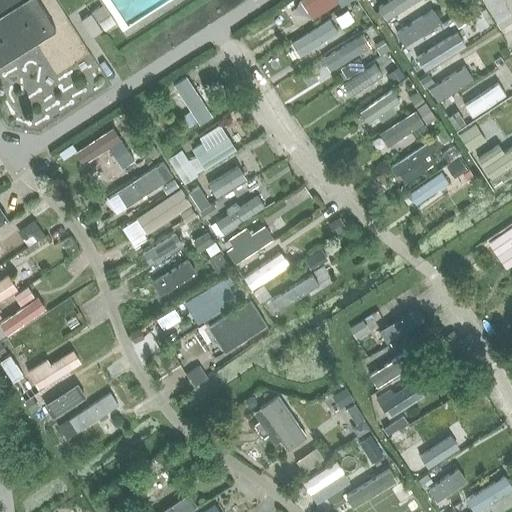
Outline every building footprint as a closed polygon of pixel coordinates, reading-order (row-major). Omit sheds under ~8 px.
[(0,0),(0,64),(24,49),(56,29),(37,0),(0,0)] [(387,0),(378,7),(386,19),(412,0),(387,0)] [(90,14),(104,36),(118,27),(104,5),(90,14)] [(434,9),(394,28),(401,42),(441,23),(434,9)] [(327,16),(290,39),(298,51),(335,29),(327,16)] [(420,69),(459,49),(452,35),(413,55),(420,69)] [(348,57),(372,49),(368,36),(343,44),(348,57)] [(311,62),(314,75),(326,72),(323,59),(311,62)] [(343,83),(354,97),(381,76),(370,62),(343,83)] [(445,62),(435,66),(441,79),(431,83),(436,95),(473,79),(466,64),(449,71),(445,62)] [(178,119),(209,109),(197,71),(166,80),(178,119)] [(470,115),(504,92),(496,79),(461,102),(470,115)] [(388,147),(414,134),(404,116),(379,130),(388,147)] [(458,134),(470,151),(486,141),(475,124),(458,134)] [(121,139),(108,148),(121,168),(134,160),(121,139)] [(167,158),(184,184),(197,175),(181,149),(167,158)] [(446,163),(406,191),(414,202),(454,174),(446,163)] [(162,186),(168,183),(157,164),(116,187),(125,204),(161,184),(162,186)] [(237,164),(206,182),(213,194),(244,176),(237,164)] [(181,186),(137,212),(147,229),(190,203),(181,186)] [(215,234),(263,206),(256,194),(208,221),(215,234)] [(119,224),(129,240),(145,230),(136,214),(119,224)] [(17,231),(28,247),(45,235),(33,219),(17,231)] [(172,219),(163,238),(180,246),(190,228),(172,219)] [(511,221),(485,241),(503,267),(511,260),(511,221)] [(264,222),(241,237),(234,226),(221,234),(236,257),(271,234),(264,222)] [(244,286),(290,264),(283,249),(255,263),(251,253),(232,262),(244,286)] [(270,308),(317,284),(312,273),(265,297),(270,308)] [(0,298),(17,290),(10,274),(0,277),(0,298)] [(18,303),(32,293),(26,284),(12,293),(18,303)] [(36,293),(0,318),(0,334),(44,303),(36,293)] [(217,346),(263,329),(252,300),(207,317),(217,346)] [(378,327),(386,341),(360,356),(375,382),(402,366),(391,347),(408,337),(406,334),(426,322),(416,304),(378,327)] [(30,369),(40,385),(80,360),(70,344),(30,369)] [(0,361),(8,380),(20,374),(10,351),(0,355),(0,361)] [(188,381),(206,377),(202,363),(185,368),(188,381)] [(74,383),(44,399),(52,414),(82,398),(74,383)] [(110,391),(55,422),(63,436),(118,405),(110,391)] [(287,449),(306,437),(278,396),(260,409),(287,449)] [(249,455),(262,434),(237,417),(223,438),(249,455)] [(435,450),(421,458),(426,467),(458,449),(445,427),(428,437),(435,450)] [(388,441),(403,439),(402,428),(386,431),(388,441)] [(296,461),(303,472),(323,458),(316,447),(296,461)] [(457,467),(424,486),(432,498),(464,479),(457,467)] [(132,487),(138,499),(169,482),(163,470),(132,487)] [(313,470),(290,480),(304,511),(326,511),(331,510),(313,470)] [(472,510),(511,489),(511,486),(505,473),(464,494),(472,510)] [(224,511),(212,494),(186,511),(167,511),(164,508),(158,511),(224,511)]
